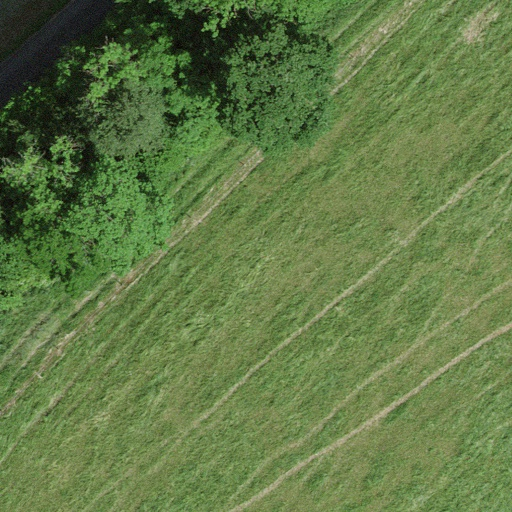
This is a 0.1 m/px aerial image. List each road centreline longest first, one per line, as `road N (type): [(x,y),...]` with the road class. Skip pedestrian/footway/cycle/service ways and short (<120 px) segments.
road 1 (track): [(0,386),(27,348),(390,0)]
road 2 (tertiary): [(0,96),(101,0)]
